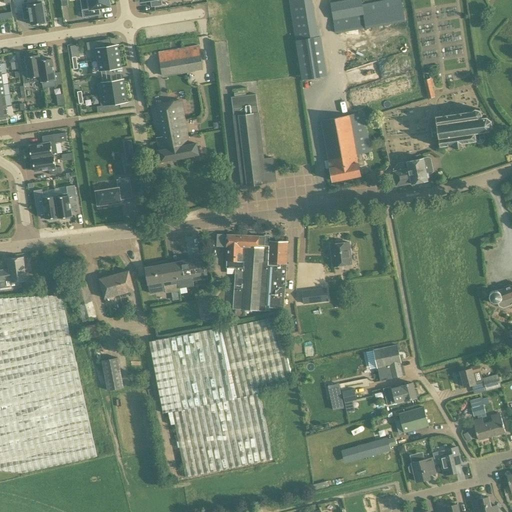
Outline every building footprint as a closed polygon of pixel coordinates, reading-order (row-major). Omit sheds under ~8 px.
[(41,0),(40,0),(21,3),(23,20),(30,19),(31,24),(45,22),(41,0)] [(86,0),(88,10),(79,11),(80,17),(97,15),(96,8),(110,6),(109,0),(86,0)] [(311,0),(288,0),(296,40),(319,36),(318,26),(316,26),(311,0)] [(335,34),(405,22),(401,0),(386,0),(362,4),(361,0),(346,0),(330,3),(333,20),(335,34)] [(295,41),(302,80),(327,76),(321,36),(319,36),(296,40),(295,41)] [(209,69),(205,44),(158,52),(162,77),(209,69)] [(117,45),(92,49),(94,61),(98,60),(119,57),(117,45)] [(22,72),(24,83),(42,81),(42,82),(43,82),(39,61),(39,55),(36,55),(36,53),(27,55),(28,57),(25,57),(28,71),(22,72)] [(119,57),(98,60),(100,71),(120,68),(119,57)] [(52,59),(39,61),(43,82),(55,80),(56,85),(61,84),(60,72),(54,73),(52,59)] [(124,91),(122,79),(102,82),(103,93),(124,91)] [(428,99),(434,97),(430,79),(423,80),(428,99)] [(125,102),(124,91),(103,93),(105,105),(125,102)] [(56,94),(57,105),(64,104),(63,93),(56,94)] [(256,94),(231,97),(242,186),(247,185),(247,186),(261,184),(266,183),(266,182),(276,181),(273,157),(263,158),(256,94)] [(196,143),(189,145),(187,133),(192,132),(191,124),(186,125),(181,100),(150,106),(161,161),(198,154),(196,143)] [(438,136),(439,147),(453,145),(454,148),(463,147),(462,144),(475,142),(478,144),(482,144),(485,140),(484,132),(489,131),(492,126),(491,120),(487,117),(481,118),(482,114),(480,110),(475,109),(471,111),(435,116),(437,127),(431,128),(432,137),(438,136)] [(362,153),(371,151),(366,126),(368,125),(371,124),(369,115),(364,115),(363,112),(321,120),(330,168),(332,181),(360,175),(359,166),(364,165),(362,153)] [(506,132),(500,126),(497,130),(504,135),(506,132)] [(30,148),(28,148),(29,157),(31,157),(32,159),(54,155),(57,155),(55,142),(67,141),(66,132),(42,136),(43,144),(30,146),(30,148)] [(130,140),(123,141),(126,162),(133,161),(130,140)] [(33,160),(31,160),(32,169),(34,169),(35,171),(49,169),(50,174),(62,173),(61,166),(56,167),(54,155),(33,159),(33,160)] [(407,162),(408,168),(411,183),(427,180),(427,178),(428,177),(428,174),(430,173),(433,171),(430,158),(428,158),(407,162)] [(411,183),(408,168),(404,169),(402,163),(398,163),(393,169),(394,171),(393,171),(396,186),(411,183)] [(185,190),(204,188),(202,174),(183,176),(185,190)] [(96,191),(96,192),(98,204),(98,205),(99,205),(107,204),(112,203),(120,202),(121,202),(121,200),(121,201),(119,191),(131,189),(129,177),(117,179),(118,187),(118,188),(97,191),(96,191)] [(67,193),(55,195),(55,196),(59,217),(58,217),(58,218),(61,218),(61,220),(69,218),(69,216),(71,216),(69,202),(77,201),(75,185),(66,186),(67,193)] [(55,196),(43,198),(42,189),(34,190),(36,206),(44,205),(46,219),(48,218),(48,220),(57,219),(57,217),(59,217),(55,196)] [(265,311),(266,307),(284,308),(288,242),(264,240),(264,237),(227,235),(217,234),(217,246),(227,246),(226,260),(226,268),(235,268),(232,309),(265,311)] [(494,235),(480,239),(482,249),(496,246),(494,235)] [(349,243),(331,245),(333,267),(351,265),(349,243)] [(192,280),(207,278),(204,257),(174,262),(178,283),(179,289),(193,286),(192,280)] [(0,269),(0,288),(11,287),(11,281),(26,280),(23,258),(8,259),(9,269),(0,269)] [(145,267),(149,288),(150,294),(160,292),(160,294),(164,293),(163,291),(164,291),(165,293),(179,291),(178,289),(179,289),(178,283),(174,262),(145,267)] [(116,274),(120,288),(118,288),(119,294),(134,289),(129,270),(116,274)] [(120,288),(116,274),(99,279),(105,298),(119,294),(118,288),(120,288)] [(82,322),(97,318),(87,282),(72,286),(82,322)] [(511,304),(511,285),(505,288),(495,291),(493,292),(491,293),(489,294),(489,296),(488,297),(489,299),(489,300),(489,301),(490,302),(491,303),(493,304),(494,304),(495,304),(496,304),(497,304),(498,307),(503,308),(511,305),(511,304)] [(326,288),(302,291),(303,303),(328,301),(326,288)] [(0,470),(21,473),(97,456),(71,341),(60,296),(0,298),(0,470)] [(212,309),(210,298),(202,300),(204,311),(212,309)] [(255,389),(293,381),(278,316),(149,343),(163,412),(171,411),(184,477),(274,459),(260,393),(255,394),(255,389)] [(88,338),(101,336),(99,323),(86,326),(88,338)] [(392,378),(402,376),(399,363),(401,363),(397,345),(373,350),(377,368),(389,365),(392,378)] [(101,361),(107,391),(123,387),(117,357),(101,361)] [(462,386),(464,386),(475,383),(472,372),(481,370),(479,365),(471,367),(471,369),(460,371),(461,377),(460,378),(458,380),(460,385),(462,386)] [(497,374),(482,378),(483,381),(484,386),(485,391),(500,387),(499,382),(497,374)] [(396,388),(396,387),(391,388),(389,387),(382,388),(387,405),(400,402),(405,400),(416,397),(412,383),(401,386),(396,388)] [(333,410),(343,408),(338,384),(328,386),(333,410)] [(343,392),(345,403),(352,401),(354,401),(356,400),(354,390),(343,392)] [(471,408),(473,416),(485,413),(483,405),(471,408)] [(395,422),(399,434),(428,425),(423,407),(399,414),(401,420),(395,422)] [(488,422),(491,436),(505,432),(499,413),(491,415),(492,421),(488,422)] [(482,418),(473,420),(478,440),(491,436),(488,422),(483,423),(482,418)] [(379,450),(396,446),(394,437),(377,442),(378,442),(375,442),(377,450),(379,450)] [(444,475),(456,472),(454,461),(460,460),(457,447),(445,450),(446,456),(440,457),(444,475)] [(409,472),(411,473),(414,473),(416,482),(429,478),(428,475),(435,473),(431,458),(412,463),(412,465),(409,465),(408,467),(409,472)] [(474,511),(498,511),(497,505),(490,507),(488,497),(472,501),(474,511)]
